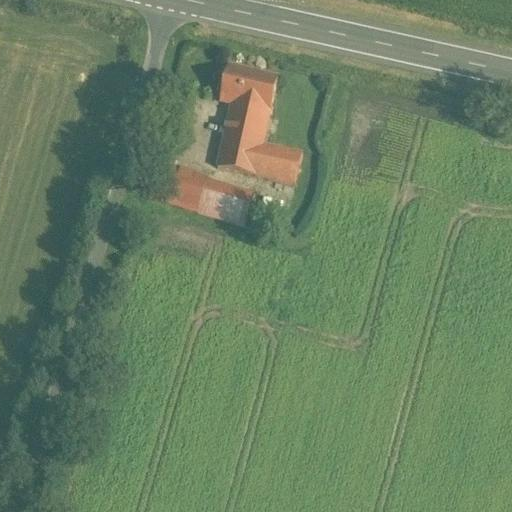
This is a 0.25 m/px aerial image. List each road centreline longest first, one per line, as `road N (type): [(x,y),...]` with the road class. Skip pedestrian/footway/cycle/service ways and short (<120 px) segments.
road 1 (unclassified): [(176,1),(22,511)]
road 2 (secondary): [(176,1),(511,76)]
